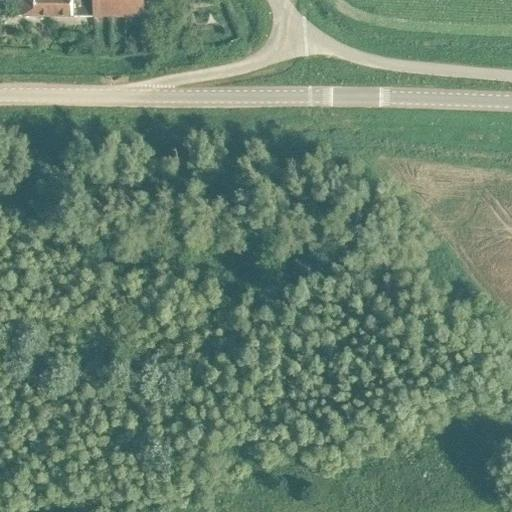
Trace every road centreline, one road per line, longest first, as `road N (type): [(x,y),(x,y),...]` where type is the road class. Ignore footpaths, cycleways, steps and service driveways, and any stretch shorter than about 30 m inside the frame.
road 1 (tertiary): [(511,103),(173,94)]
road 2 (unclassified): [(511,80),(373,68),(296,31)]
road 3 (tertiary): [(0,100),(173,94)]
road 4 (unclassified): [(296,31),(173,94)]
